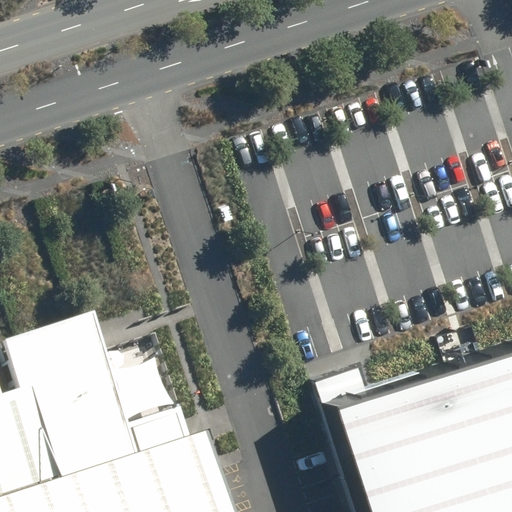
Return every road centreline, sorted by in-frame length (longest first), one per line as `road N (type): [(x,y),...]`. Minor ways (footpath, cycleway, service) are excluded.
road 1 (tertiary): [(380,0),(0,127)]
road 2 (tertiary): [(0,53),(165,0)]
